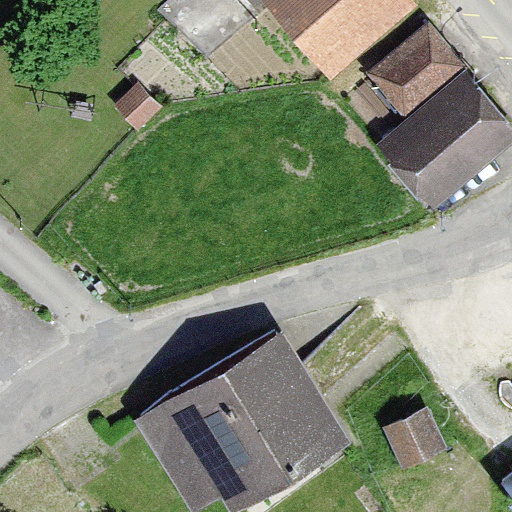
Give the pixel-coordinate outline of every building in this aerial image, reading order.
[(413,0),(265,0),(264,1),(331,81),(419,7),(413,0)] [(431,24),(372,74),(408,119),(469,67),(431,24)] [(511,146),(511,116),(469,67),(408,119),(381,144),(436,213),(511,146)] [(162,108),(138,82),(115,103),(140,129),(162,108)] [(139,421),(195,511),(224,493),(236,511),(244,511),(357,442),(286,329),(139,421)] [(430,408),(386,429),(406,471),(450,450),(430,408)] [(511,478),(502,487),(511,499),(511,478)]
